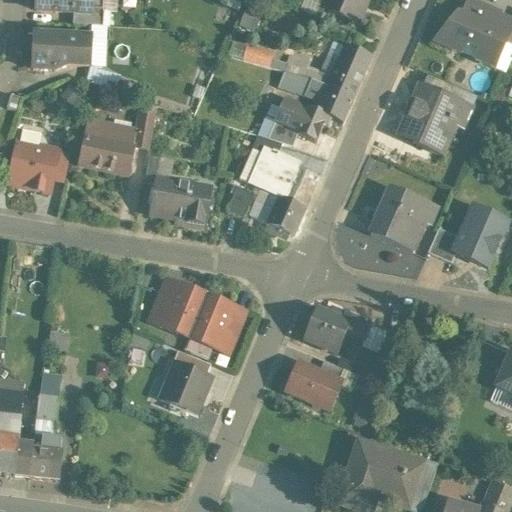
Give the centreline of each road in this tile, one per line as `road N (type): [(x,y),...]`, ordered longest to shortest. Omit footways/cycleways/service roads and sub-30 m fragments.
road 1 (residential): [(416,0),(295,275)]
road 2 (residential): [(0,226),(295,275)]
road 3 (residential): [(295,275),(200,511)]
road 4 (residential): [(295,275),(511,314)]
